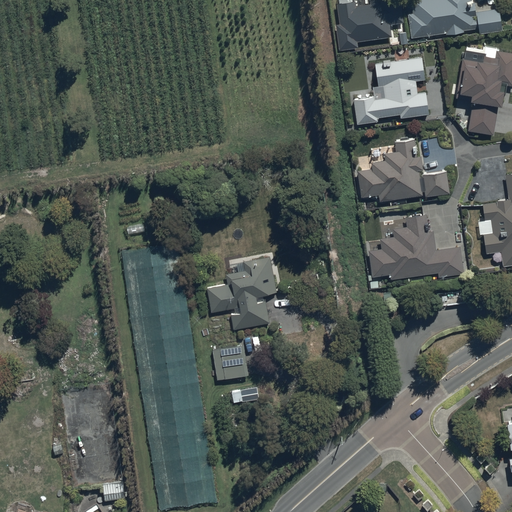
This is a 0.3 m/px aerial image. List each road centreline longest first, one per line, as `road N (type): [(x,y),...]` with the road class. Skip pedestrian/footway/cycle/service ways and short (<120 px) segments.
road 1 (tertiary): [(290,511),(396,416)]
road 2 (tertiary): [(396,416),(511,335)]
road 3 (residential): [(396,416),(457,481),(470,511)]
